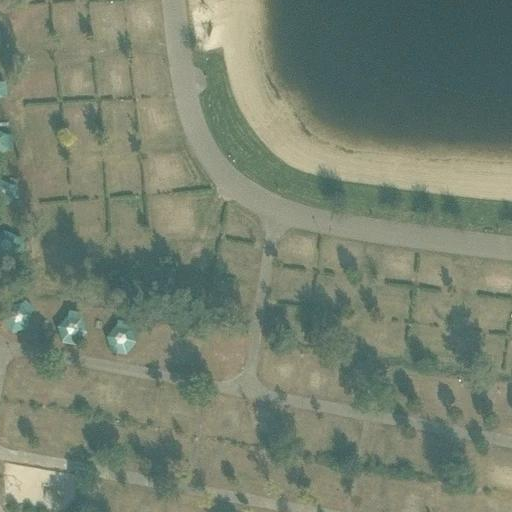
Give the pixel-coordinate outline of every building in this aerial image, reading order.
[(90,3),(91,38),(124,36),(123,2),(90,3)] [(22,52),(49,50),(47,6),(19,7),(22,52)] [(32,73),(37,104),(58,100),(53,69),(32,73)] [(27,137),(49,134),(45,106),(23,109),(27,137)] [(159,206),(148,206),(149,233),(176,232),(175,197),(159,198),(159,206)] [(382,281),(411,286),(416,254),(387,249),(382,281)] [(327,273),(355,276),(358,253),(329,250),(327,273)] [(171,306),(198,308),(199,287),(172,285),(171,306)] [(511,338),(509,338),(501,373),(511,375),(511,338)] [(414,361),(434,363),(436,344),(416,342),(414,361)] [(443,416),(450,389),(427,383),(420,410),(443,416)] [(511,411),(502,410),(500,419),(511,420),(511,411)] [(210,415),(208,437),(234,439),(236,417),(210,415)] [(511,491),(511,469),(497,467),(494,489),(511,491)]
